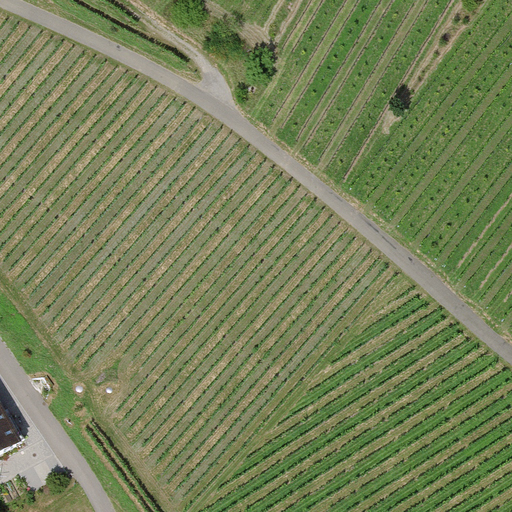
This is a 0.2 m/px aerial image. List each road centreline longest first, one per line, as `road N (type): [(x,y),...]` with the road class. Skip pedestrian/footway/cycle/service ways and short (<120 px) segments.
road 1 (unclassified): [(511,353),(219,109),(96,40),(0,2)]
road 2 (residential): [(0,356),(78,462),(104,511)]
road 3 (track): [(120,0),(211,69),(219,109)]
